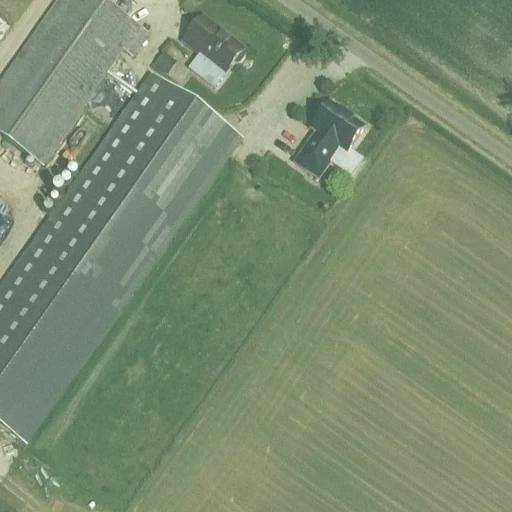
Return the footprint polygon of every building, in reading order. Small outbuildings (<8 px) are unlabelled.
[(132,55),(147,34),(99,0),(62,0),(0,87),(0,135),(43,166),(125,50),(132,55)] [(0,16),(0,41),(12,25),(0,16)] [(244,53),(245,52),(204,19),(184,44),(209,63),(225,76),(226,76),(235,65),(237,66),(240,66),(246,58),(246,55),(244,53)] [(154,80),(32,254),(114,312),(237,138),(154,80)] [(366,129),(331,105),(313,131),(318,135),(315,140),(314,139),(296,164),(319,181),(341,150),(348,155),(366,129)] [(114,312),(32,254),(0,298),(0,427),(22,443),(114,312)]
